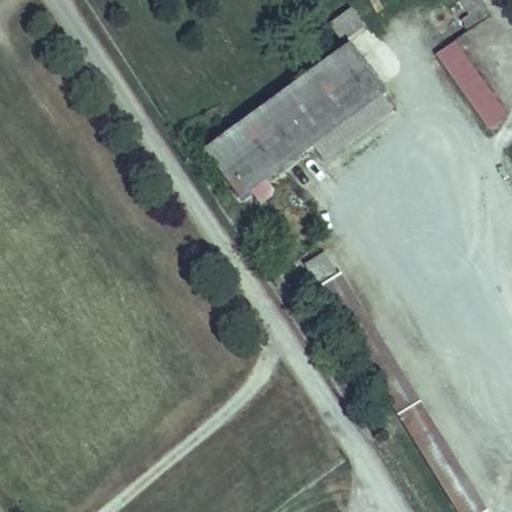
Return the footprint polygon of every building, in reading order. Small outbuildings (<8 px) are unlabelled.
[(490,3),(487,0),(463,0),(474,14),(490,3)] [(333,21),(344,34),(358,23),(347,10),(333,21)] [(485,130),(507,114),(451,39),(430,55),(485,130)] [(240,190),(379,90),(345,43),(206,144),(240,190)] [(418,394),(340,269),(317,284),(394,408),(418,394)] [(476,511),(487,505),(423,403),(402,416),(460,511),(476,511)]
